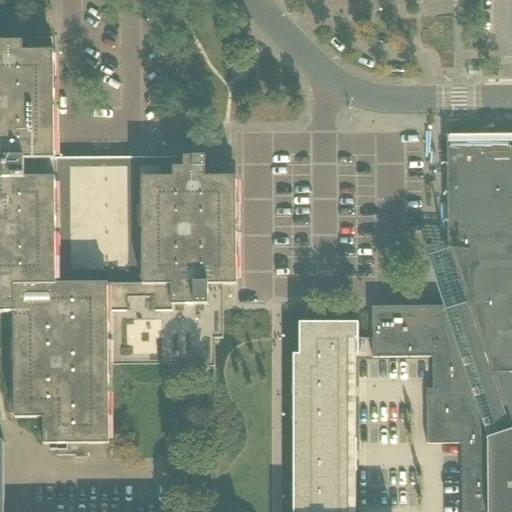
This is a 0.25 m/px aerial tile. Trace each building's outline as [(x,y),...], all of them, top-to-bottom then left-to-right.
[(36,29),(47,29),(47,11),(36,11),(36,29)] [(51,445),(51,451),(57,451),(57,456),(89,456),(88,445),(110,445),(108,313),(109,313),(109,286),(57,285),(56,159),(55,54),(24,54),(24,44),(0,44),(0,313),(14,314),(15,419),(44,419),(44,445),(51,445)] [(511,511),(511,136),(447,137),(439,257),(422,268),(424,310),(367,311),(368,360),(428,358),(428,452),(454,445),(453,511),(511,511)] [(205,178),(205,170),(205,158),(162,159),(162,178),(143,178),(143,286),(172,287),(172,307),(208,307),(208,286),(237,286),(236,178),(205,178)] [(172,313),(172,307),(172,287),(143,286),(143,178),(162,178),(162,159),(127,159),(76,159),(56,159),(57,285),(109,286),(109,313),(126,313),(126,298),(155,297),(155,313),(172,313)] [(348,511),(349,360),(349,340),(359,340),(359,324),(356,324),(344,324),(341,324),(330,324),(328,324),(325,324),(317,324),(314,324),(312,324),(312,336),(300,336),(300,357),(303,357),(303,368),(294,368),(294,385),(301,385),(301,397),(294,397),(294,486),(301,486),(301,498),(294,498),(293,511),(348,511)]
